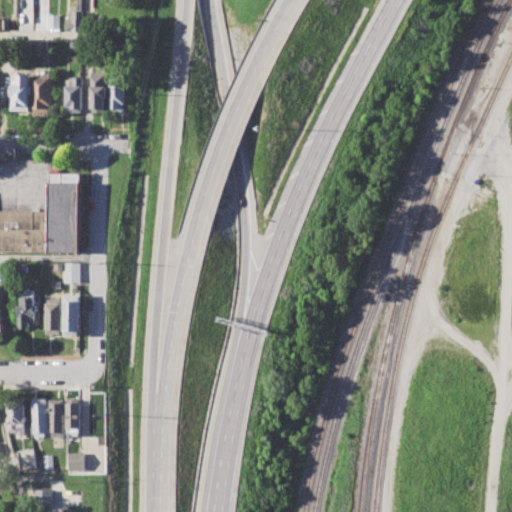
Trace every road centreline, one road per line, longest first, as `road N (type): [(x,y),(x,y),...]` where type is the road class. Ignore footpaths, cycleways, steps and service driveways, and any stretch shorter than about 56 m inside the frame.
road 1 (motorway): [(215,511),(239,371),(298,185),(391,0)]
road 2 (motorway): [(185,0),(159,291),(161,379)]
road 3 (motorway): [(239,371),(245,254),(209,0)]
road 4 (motorway): [(278,24),(214,165),(193,240)]
road 5 (residential): [(93,364),(98,143)]
road 6 (motorway): [(193,240),(161,379)]
road 7 (motorway): [(161,379),(156,511)]
road 8 (residential): [(124,143),(0,143)]
